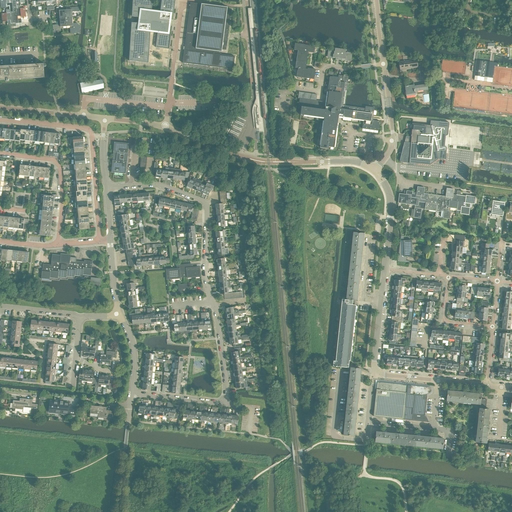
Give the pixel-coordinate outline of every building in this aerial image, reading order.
[(0,0),(1,8),(6,7),(6,6),(9,6),(10,9),(6,10),(6,13),(14,13),(13,9),(12,0),(0,0)] [(12,0),(13,9),(20,9),(20,5),(16,5),(16,2),(20,2),(20,3),(24,3),(25,3),(24,0),(12,0)] [(131,23),(129,61),(148,63),(150,31),(158,32),(156,47),(160,48),(163,48),(168,49),(169,49),(172,26),(169,26),(170,20),(173,20),(175,0),(161,0),(160,12),(152,11),(152,0),(132,0),(132,17),(140,18),(139,23),(131,23)] [(182,63),(183,63),(233,69),(235,56),(223,55),(221,55),(221,52),(222,52),(221,52),(222,50),(222,49),(226,49),(226,50),(231,10),(227,10),(227,7),(190,3),(182,63)] [(66,10),(66,19),(72,18),(72,12),(79,11),(79,7),(69,8),(69,10),(66,10)] [(20,9),(13,9),(14,13),(14,23),(16,23),(21,23),(21,19),(17,19),(17,16),(21,16),(21,17),(26,17),(25,8),(20,9)] [(59,13),(60,19),(66,19),(66,10),(61,10),(61,8),(56,9),(57,13),(59,13)] [(6,13),(1,13),(2,22),(7,21),(7,27),(16,27),(22,26),(21,23),(16,23),(14,23),(14,13),(6,13)] [(66,19),(67,26),(71,26),(71,33),(74,33),(79,33),(79,25),(77,23),(73,24),(72,18),(66,19)] [(63,27),(67,26),(66,19),(60,19),(60,24),(53,25),(53,29),(63,29),(63,27)] [(297,56),(296,60),(306,62),(308,52),(314,53),(313,53),(313,50),(314,51),(315,46),(305,45),(295,43),(294,47),(296,48),(295,50),(294,50),(297,50),(297,53),(298,53),(298,56),(297,56)] [(335,60),(339,60),(340,49),(335,48),(335,51),(329,50),(328,57),(334,58),(334,57),(336,57),(335,60)] [(340,49),(339,60),(342,61),(343,58),(344,59),(350,60),(351,53),(345,53),(346,50),(340,49)] [(398,62),(400,70),(417,67),(416,59),(398,62)] [(310,79),(314,79),(315,69),(307,68),(307,69),(305,69),(306,62),(296,60),(296,64),(296,68),(295,68),(298,68),(297,71),(298,71),(298,73),(297,73),(296,77),(306,78),(310,78),(310,79)] [(474,75),(474,76),(481,77),(481,76),(484,76),(484,77),(493,78),(494,67),(497,67),(497,65),(497,64),(498,63),(476,60),(476,61),(475,71),(474,75)] [(0,79),(44,77),(44,66),(13,67),(13,66),(9,66),(4,66),(4,68),(0,68),(0,79)] [(316,102),(317,95),(311,94),(308,93),(302,93),(299,92),(299,94),(298,96),(298,99),(300,99),(298,108),(298,109),(301,109),(300,115),(324,118),(320,148),(328,149),(328,147),(334,148),(338,122),(338,120),(339,116),(343,117),(343,118),(363,121),(362,129),(378,131),(380,121),(372,120),(374,108),(365,106),(365,109),(344,106),(347,85),(349,77),(338,75),(338,78),(330,77),(329,85),(328,87),(327,95),(327,96),(326,101),(326,106),(322,105),(322,102),(318,101),(318,102),(316,102)] [(101,81),(83,84),(85,91),(103,88),(101,81)] [(413,85),(405,86),(406,96),(416,95),(415,91),(427,89),(427,84),(413,86),(413,85)] [(404,143),(400,160),(400,161),(400,162),(401,162),(402,163),(403,163),(408,163),(415,164),(430,165),(438,159),(445,160),(446,153),(447,149),(447,148),(446,148),(446,147),(446,146),(445,146),(444,146),(445,136),(446,136),(447,136),(447,135),(448,135),(448,134),(448,129),(449,123),(430,121),(430,126),(412,124),(412,130),(412,131),(412,133),(411,137),(410,137),(411,137),(408,136),(408,137),(407,143),(404,143),(404,142),(404,143)] [(114,142),(112,160),(111,173),(126,174),(129,144),(114,142)] [(155,163),(154,172),(156,173),(156,177),(161,178),(162,170),(156,169),(157,163),(155,163)] [(180,172),(179,180),(185,180),(185,178),(187,178),(190,173),(189,173),(185,172),(185,173),(180,172)] [(189,180),(187,186),(192,189),(196,179),(193,178),(192,181),(189,180)] [(196,179),(192,189),(197,191),(200,184),(201,182),(196,179)] [(200,184),(197,191),(203,193),(207,183),(206,183),(205,186),(200,184)] [(207,183),(203,193),(208,195),(211,190),(212,190),(213,186),(207,183)] [(398,203),(399,203),(401,204),(409,205),(415,205),(414,208),(414,209),(412,209),(411,216),(413,217),(413,218),(420,219),(421,209),(424,210),(426,200),(422,199),(423,194),(423,192),(424,188),(417,187),(416,193),(412,192),(406,191),(406,195),(402,194),(399,194),(398,203)] [(446,191),(445,197),(449,197),(448,208),(450,208),(451,208),(456,209),(457,202),(455,202),(456,195),(453,195),(453,189),(446,188),(446,191)] [(423,194),(422,199),(426,200),(424,210),(436,211),(438,196),(431,195),(430,195),(423,194)] [(456,195),(455,202),(457,202),(456,209),(456,210),(460,211),(460,214),(469,215),(470,204),(474,205),(475,197),(466,196),(465,197),(456,195)] [(438,196),(436,211),(441,212),(443,212),(442,218),(449,219),(450,216),(450,213),(451,208),(450,208),(448,208),(449,197),(445,197),(443,197),(438,196)] [(221,204),(215,204),(216,210),(223,209),(223,204),(227,203),(226,200),(220,201),(221,204)] [(483,209),(481,219),(486,220),(487,212),(489,212),(489,216),(498,218),(499,216),(503,216),(504,204),(505,203),(493,201),(492,206),(490,206),(488,206),(488,204),(483,203),(483,207),(487,207),(487,210),(483,209)] [(19,218),(18,229),(23,229),(27,230),(28,225),(24,224),(24,219),(19,218)] [(222,231),(215,232),(216,238),(226,237),(226,234),(225,234),(225,230),(222,230),(222,231)] [(353,233),(352,249),(362,250),(362,244),(363,244),(363,241),(363,240),(363,234),(362,233),(362,234),(360,233),(353,233)] [(397,261),(408,263),(408,261),(406,261),(406,257),(412,257),(412,240),(403,241),(403,236),(401,235),(397,261)] [(452,246),(452,252),(459,253),(462,253),(462,247),(463,248),(464,246),(464,241),(454,240),(454,246),(452,246)] [(481,247),(481,249),(484,249),(483,255),(491,256),(491,250),(488,250),(488,247),(489,244),(488,244),(488,243),(482,242),(482,243),(481,243),(481,247)] [(182,254),(178,254),(179,260),(194,258),(194,255),(197,255),(197,249),(189,250),(189,253),(187,253),(187,255),(182,256),(182,254)] [(352,249),(350,266),(360,267),(360,261),(361,260),(361,257),(362,250),(352,249)] [(43,264),(41,279),(50,280),(50,278),(58,279),(58,277),(66,278),(67,276),(75,277),(75,276),(83,277),(83,275),(91,276),(93,261),(84,260),(84,262),(76,261),(77,257),(71,257),(71,254),(61,253),(61,255),(52,254),(51,265),(43,264)] [(134,261),(128,262),(129,266),(134,266),(134,264),(136,264),(137,266),(143,266),(142,255),(139,255),(139,258),(133,259),(134,261)] [(190,264),(182,265),(183,273),(183,277),(199,276),(199,267),(191,268),(190,264)] [(179,269),(167,270),(167,279),(179,278),(183,277),(183,273),(182,265),(178,265),(179,269)] [(350,266),(348,283),(358,284),(359,278),(359,277),(360,274),(359,274),(360,267),(350,266)] [(91,277),(90,285),(100,286),(101,278),(91,277)] [(394,284),(394,286),(404,287),(404,285),(402,284),(402,281),(405,281),(405,279),(396,278),(396,280),(395,280),(394,280),(394,283),(394,284)] [(181,284),(178,287),(178,292),(179,293),(189,293),(188,286),(188,283),(184,284),(181,284)] [(348,283),(346,300),(355,301),(356,301),(356,300),(357,294),(358,291),(357,291),(357,290),(358,284),(348,283)] [(474,287),(473,294),(477,295),(476,296),(477,296),(477,297),(482,297),(483,296),(483,288),(481,288),(481,287),(478,287),(478,288),(474,287)] [(456,294),(456,297),(456,301),(463,302),(467,302),(467,298),(465,298),(465,295),(466,295),(466,293),(457,292),(457,294),(456,294)] [(334,361),(333,366),(334,366),(335,366),(335,367),(337,367),(337,366),(338,366),(338,367),(347,367),(348,364),(349,365),(349,361),(355,305),(354,305),(355,301),(346,300),(342,299),(336,361),(334,361)] [(461,318),(462,309),(462,305),(463,305),(463,302),(456,301),(454,317),(455,317),(455,318),(458,319),(458,318),(461,318)] [(479,308),(479,311),(478,311),(478,314),(487,315),(487,312),(488,312),(488,309),(487,309),(488,305),(481,304),(481,308),(479,308)] [(135,314),(129,314),(130,320),(132,319),(132,324),(136,324),(136,325),(139,325),(137,309),(135,310),(135,314)] [(462,309),(461,318),(463,318),(463,319),(466,319),(470,319),(471,312),(467,312),(467,311),(464,310),(464,309),(462,309)] [(392,316),(392,319),(402,320),(403,317),(401,317),(402,311),(392,310),(391,310),(390,313),(391,313),(391,316),(392,316)] [(427,322),(427,320),(431,320),(431,317),(432,317),(433,314),(432,314),(424,313),(424,316),(421,317),(421,322),(427,322)] [(390,328),(397,329),(400,329),(401,323),(402,323),(402,320),(392,319),(391,322),(390,325),(389,324),(389,328),(390,328)] [(389,340),(389,344),(395,344),(395,341),(396,341),(396,338),(402,338),(402,335),(396,334),(389,334),(389,336),(388,336),(388,340),(389,340)] [(237,338),(228,339),(228,342),(230,342),(230,345),(233,344),(234,347),(240,346),(242,346),(241,343),(238,343),(238,340),(242,339),(242,338),(242,337),(240,337),(237,338)] [(476,343),(476,349),(483,350),(483,347),(484,348),(484,344),(483,344),(484,339),(480,339),(480,344),(477,343),(476,343)] [(82,343),(80,354),(80,356),(83,356),(83,357),(89,357),(90,348),(87,347),(87,346),(86,345),(85,345),(85,343),(82,343)] [(90,348),(89,357),(94,358),(95,350),(98,351),(98,350),(98,345),(95,344),(95,346),(94,346),(93,347),(93,348),(90,348)] [(232,355),(230,356),(230,359),(240,357),(239,351),(240,351),(240,348),(234,349),(234,352),(231,352),(232,355)] [(99,364),(105,364),(106,355),(104,355),(104,352),(100,352),(101,350),(99,350),(98,350),(98,351),(97,356),(100,356),(99,364)] [(145,357),(144,359),(154,360),(157,361),(157,362),(160,362),(160,360),(157,359),(157,358),(154,358),(155,354),(146,353),(146,357),(145,357)] [(350,367),(349,384),(359,385),(360,373),(360,368),(350,367)] [(79,371),(79,376),(78,382),(82,383),(82,381),(87,382),(87,379),(88,370),(83,369),(82,372),(79,371)] [(88,370),(87,379),(87,382),(92,382),(92,384),(95,384),(95,382),(96,378),(93,378),(93,370),(88,370)] [(45,381),(45,384),(51,384),(51,382),(54,382),(55,376),(46,375),(45,381)] [(95,382),(95,384),(95,388),(98,388),(98,387),(101,387),(101,384),(104,385),(105,375),(99,375),(98,382),(95,382)] [(105,375),(104,385),(106,385),(106,388),(108,388),(108,389),(111,389),(112,383),(109,383),(110,376),(105,375)] [(376,389),(373,416),(428,422),(427,420),(427,418),(425,417),(424,416),(427,393),(428,393),(429,393),(430,393),(430,392),(431,392),(431,391),(431,390),(431,389),(430,388),(429,387),(428,387),(409,385),(377,382),(376,389)] [(349,384),(347,401),(357,402),(359,385),(349,384)] [(446,401),(463,403),(464,393),(447,391),(446,401)] [(464,393),(463,403),(480,404),(480,402),(481,399),(481,394),(464,393)] [(13,401),(12,409),(23,410),(23,412),(24,413),(37,415),(38,405),(32,404),(33,400),(20,398),(20,401),(13,401)] [(49,412),(52,412),(57,413),(58,413),(60,413),(69,414),(74,415),(74,414),(75,407),(68,407),(69,403),(68,403),(63,402),(63,401),(63,402),(61,402),(61,401),(60,401),(60,402),(53,401),(51,401),(50,401),(50,406),(49,407),(49,412)] [(346,408),(345,418),(355,419),(357,402),(347,401),(346,408)] [(170,402),(168,418),(171,418),(171,417),(175,417),(174,418),(178,419),(178,411),(175,410),(175,409),(172,409),(173,403),(170,402)] [(113,411),(106,410),(106,407),(91,405),(90,413),(98,414),(98,418),(106,419),(106,418),(112,418),(113,411)] [(479,408),(477,425),(488,426),(489,409),(486,409),(480,408),(479,408)] [(355,419),(345,418),(343,435),(354,436),(355,419)] [(486,443),(486,439),(488,426),(477,425),(475,442),(486,443)] [(375,442),(392,444),(393,434),(386,433),(386,432),(383,432),(383,433),(376,432),(375,442)] [(393,434),(392,444),(409,445),(410,435),(403,435),(403,434),(400,433),(400,434),(393,434)] [(410,435),(409,445),(426,447),(427,437),(420,436),(420,435),(417,435),(417,436),(410,435)] [(427,437),(426,447),(442,449),(443,439),(436,438),(436,437),(434,437),(434,438),(427,437)]
